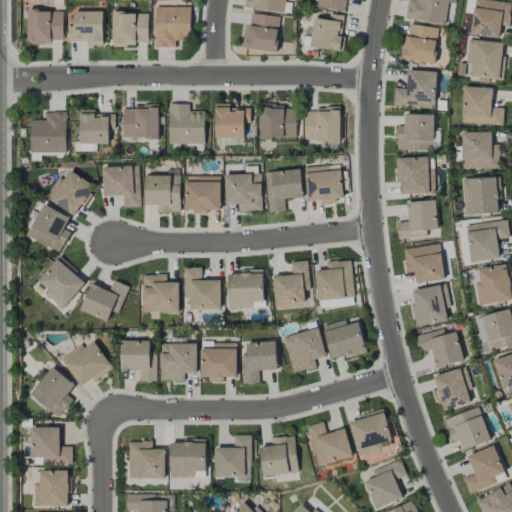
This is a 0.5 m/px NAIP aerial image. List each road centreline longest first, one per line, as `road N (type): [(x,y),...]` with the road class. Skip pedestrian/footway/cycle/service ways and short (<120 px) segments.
road 1 (residential): [(385,0),(370,132),(374,229),(402,373),(453,511)]
road 2 (residential): [(0,79),(373,81)]
road 3 (residential): [(402,373),(259,412),(102,410)]
road 4 (residential): [(113,244),(244,243),(374,229)]
